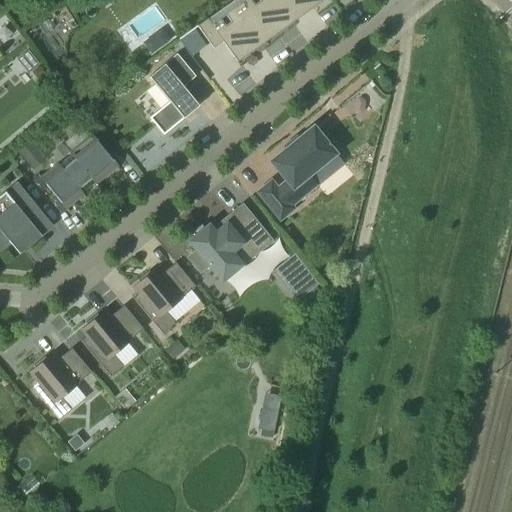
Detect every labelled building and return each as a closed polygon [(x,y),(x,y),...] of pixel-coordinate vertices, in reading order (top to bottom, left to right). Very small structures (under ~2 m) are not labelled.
[(251,0),(212,29),(235,61),(319,0),(251,0)] [(37,65),(27,52),(17,59),(28,72),(37,65)] [(198,107),(182,88),(195,78),(176,55),(148,78),(169,103),(149,119),(163,136),(198,107)] [(291,207),(317,186),(309,177),(335,155),(313,127),(269,163),(286,183),(277,190),(271,182),(257,194),(279,221),(293,210),(291,207)] [(65,210),(83,196),(95,186),(96,185),(117,168),(108,158),(107,153),(102,151),(94,141),(74,158),(71,154),(40,180),(65,210)] [(31,142),(18,153),(33,171),(46,160),(31,142)] [(1,196),(10,206),(0,214),(0,248),(8,242),(15,251),(24,244),(28,248),(52,228),(16,184),(1,196)] [(215,235),(208,227),(204,230),(201,226),(189,236),(193,240),(189,243),(196,252),(188,259),(200,274),(208,267),(217,277),(235,262),(240,268),(271,242),(253,220),(241,230),(232,219),(220,229),(220,231),(215,235)] [(316,286),(293,258),(276,271),(299,300),(316,286)] [(164,313),(195,288),(175,264),(161,276),(156,269),(150,274),(148,272),(137,281),(139,283),(133,288),(138,294),(132,299),(162,335),(174,325),(164,313)] [(112,356),(142,331),(123,307),(109,319),(104,312),(98,317),(96,315),(85,324),(87,326),(81,331),(86,337),(80,342),(110,377),(122,367),(112,356)] [(176,341),(165,350),(173,360),(184,351),(176,341)] [(61,399),(91,374),(71,350),(57,361),(52,355),(46,360),(44,358),(33,367),(35,369),(29,374),(34,380),(28,385),(58,421),(70,411),(61,399)] [(124,389),(114,398),(125,411),(135,402),(124,389)] [(76,436),(67,443),(74,452),(83,444),(76,436)]
